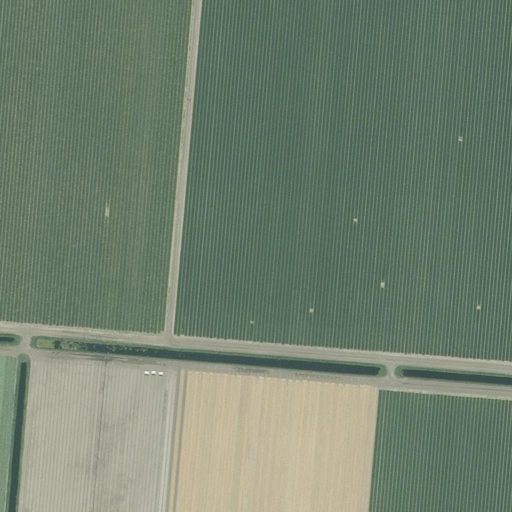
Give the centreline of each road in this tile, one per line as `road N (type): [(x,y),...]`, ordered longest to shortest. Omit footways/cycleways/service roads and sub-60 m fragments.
road 1 (track): [(511,370),(167,342),(197,0)]
road 2 (track): [(25,343),(43,354),(376,382)]
road 3 (track): [(365,511),(376,382),(511,392)]
road 4 (track): [(0,329),(167,342)]
road 5 (track): [(43,354),(33,364),(21,511)]
